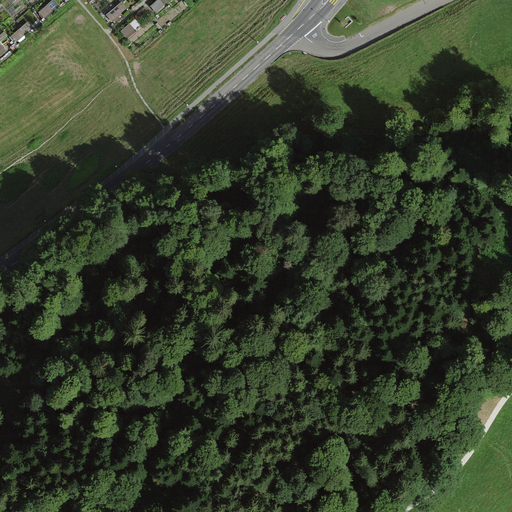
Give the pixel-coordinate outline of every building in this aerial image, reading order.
[(60,5),(55,0),(53,0),(39,13),(45,19),(60,5)] [(157,0),(151,5),(157,12),(171,0),(157,0)] [(123,2),(107,13),(112,21),(128,9),(123,2)] [(132,21),(123,31),(129,37),(138,26),(132,21)] [(0,45),(0,59),(8,55),(3,44),(0,45)]
